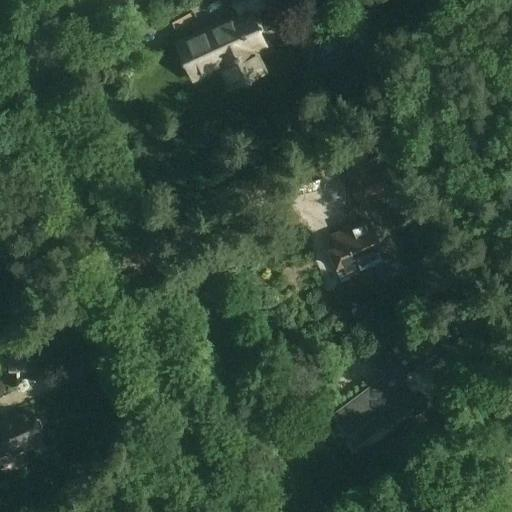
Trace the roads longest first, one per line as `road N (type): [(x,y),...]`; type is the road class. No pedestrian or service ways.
road 1 (tertiary): [(233,511),(0,3)]
road 2 (track): [(81,511),(151,459),(202,436)]
road 3 (unclassified): [(426,511),(511,412)]
